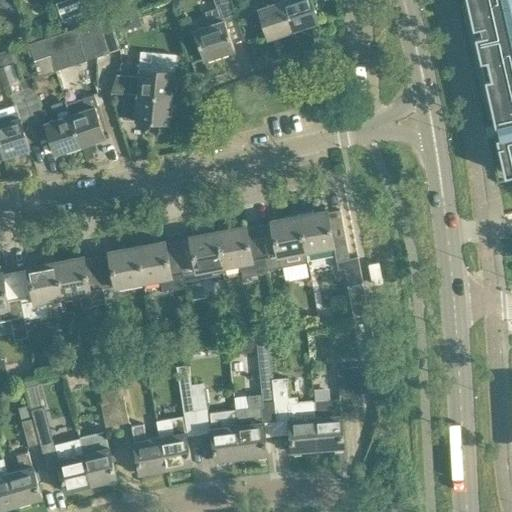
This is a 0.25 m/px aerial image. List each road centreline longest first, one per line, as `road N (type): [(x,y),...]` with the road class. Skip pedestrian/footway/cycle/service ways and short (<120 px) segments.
road 1 (residential): [(375,125),(0,202)]
road 2 (secondary): [(443,205),(465,511)]
road 3 (residential): [(344,511),(335,497),(305,487),(139,511)]
road 4 (secondary): [(443,205),(431,85),(413,36)]
road 5 (residential): [(362,0),(375,125)]
